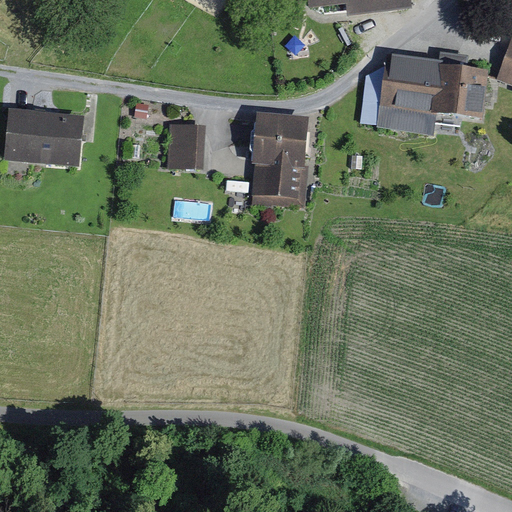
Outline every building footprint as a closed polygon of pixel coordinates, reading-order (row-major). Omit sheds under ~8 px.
[(411,5),(410,0),(316,0),(318,14),(411,5)] [(484,66),(394,61),(390,129),(437,132),(438,108),(481,110),(484,66)] [(89,115),(20,114),(18,160),(88,162),(89,115)] [(308,199),(311,116),(269,114),(266,197),(308,199)] [(203,169),(207,130),(180,127),(176,167),(203,169)]
